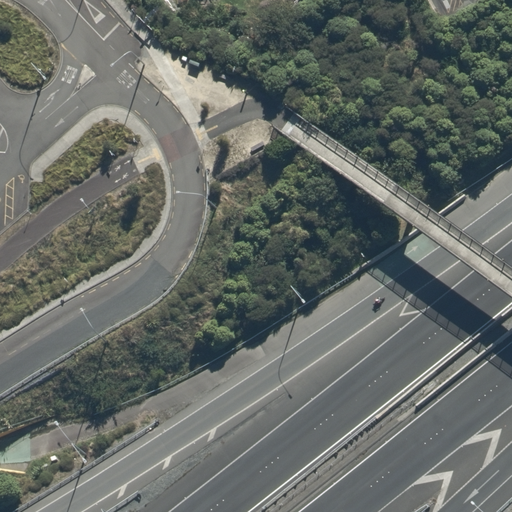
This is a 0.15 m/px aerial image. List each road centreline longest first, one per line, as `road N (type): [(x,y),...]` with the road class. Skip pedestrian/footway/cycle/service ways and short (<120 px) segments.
road 1 (trunk): [(63,511),(511,222)]
road 2 (trunk): [(210,511),(511,271)]
road 3 (trunk): [(511,375),(341,511)]
